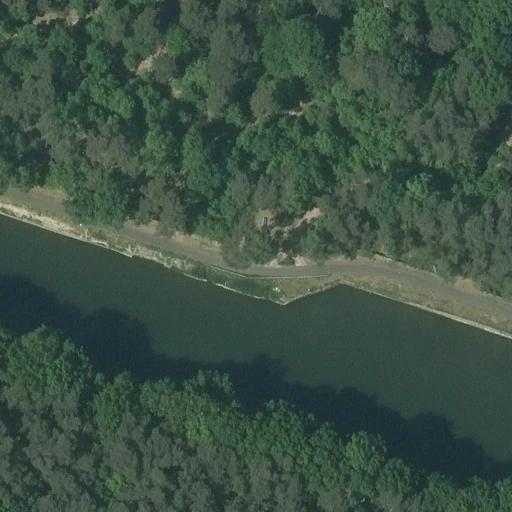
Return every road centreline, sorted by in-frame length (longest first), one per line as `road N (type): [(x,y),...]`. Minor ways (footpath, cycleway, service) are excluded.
road 1 (track): [(118,406),(435,511)]
road 2 (track): [(0,367),(118,406)]
